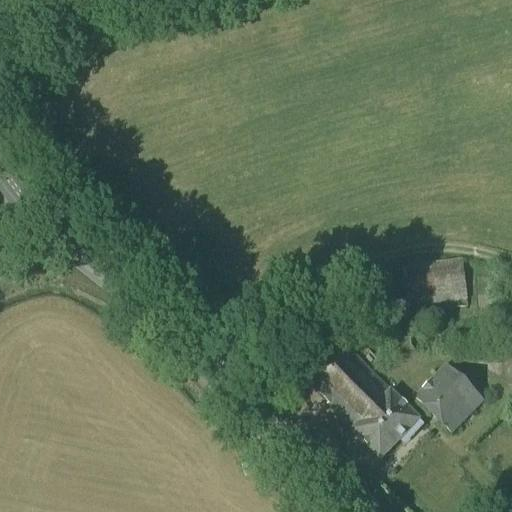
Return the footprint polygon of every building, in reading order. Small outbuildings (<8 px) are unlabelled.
[(35,65),(19,70),(23,82),(39,77),(35,65)] [(404,269),(409,316),(466,310),(461,263),(404,269)] [(371,377),(344,351),(341,348),(306,385),(353,432),(351,434),(380,462),(418,423),(386,392),(387,390),(384,387),(383,389),(374,380),(376,379),(372,376),(371,377)] [(445,367),(412,401),(450,438),(483,404),(445,367)] [(510,419),(511,417),(511,405),(505,401),(498,411),(510,419)]
